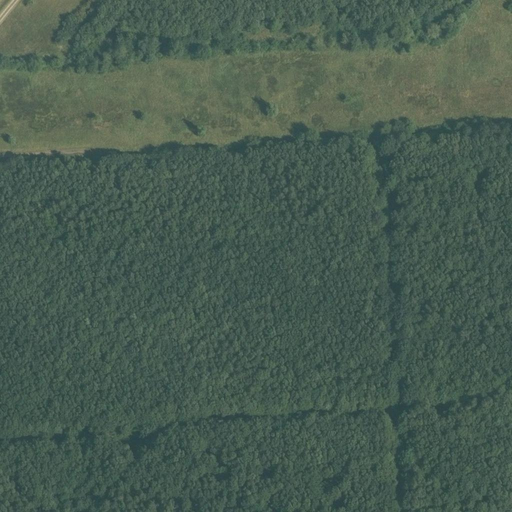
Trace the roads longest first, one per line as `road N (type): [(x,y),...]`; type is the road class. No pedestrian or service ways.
road 1 (track): [(0,447),(511,404)]
road 2 (track): [(407,511),(387,130),(511,123)]
